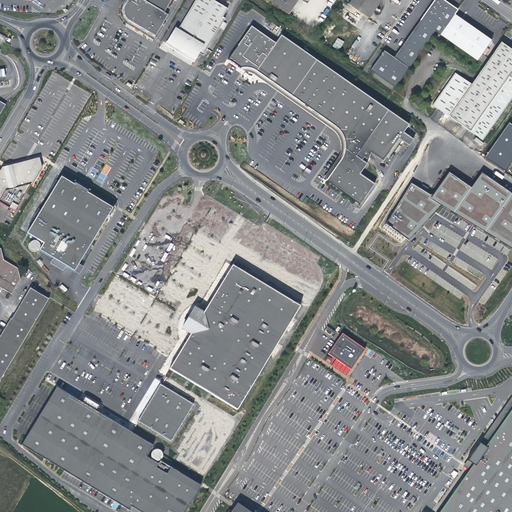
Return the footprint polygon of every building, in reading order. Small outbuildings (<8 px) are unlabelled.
[(167,17),(138,0),(126,0),(123,6),(121,11),(122,15),(125,20),(129,24),(137,28),(154,38),(167,17)] [(142,0),(164,13),(171,0),(142,0)] [(227,9),(212,0),(195,0),(177,31),(175,30),(170,39),(168,38),(167,43),(168,43),(167,44),(194,60),(198,53),(203,56),(215,35),(219,38),(229,22),(223,17),(227,9)] [(269,0),(289,13),(297,0),(269,0)] [(375,0),(351,0),(349,4),(369,19),(373,12),(369,9),(375,0)] [(375,0),(369,9),(373,12),(381,0),(375,0)] [(453,16),(456,11),(440,0),(433,0),(393,58),(408,68),(433,32),(453,16)] [(354,25),(357,21),(339,8),(336,12),(354,25)] [(475,60),(490,40),(484,35),(490,27),(484,20),(482,22),(479,19),(480,18),(472,15),(466,22),(453,16),(433,32),(475,60)] [(321,181),(356,206),(371,184),(359,175),(367,164),(361,160),(355,156),(387,110),(279,35),(272,45),(247,27),(224,60),(236,68),(242,68),(247,69),(252,71),(322,121),(332,128),(336,133),(339,139),(340,145),(339,152),(337,159),(321,181)] [(337,38),(332,46),(339,50),(344,41),(337,38)] [(442,114),(447,117),(481,141),(511,96),(511,51),(499,43),(470,85),(453,74),(431,106),(442,114)] [(172,53),(191,66),(194,61),(175,49),(172,53)] [(393,58),(383,51),(369,71),(394,88),(408,68),(393,58)] [(409,125),(387,110),(355,156),(361,160),(362,156),(366,159),(371,152),(383,162),(399,139),(409,146),(412,140),(404,134),(409,125)] [(442,125),(447,117),(442,114),(435,124),(440,127),(442,125)] [(511,143),(499,162),(511,171),(511,143)] [(40,168),(34,156),(17,165),(4,171),(2,174),(0,177),(0,201),(4,203),(17,210),(40,168)] [(100,176),(104,178),(110,166),(106,164),(100,176)] [(449,174),(432,195),(442,200),(454,210),(470,220),(511,245),(511,195),(482,173),(470,188),(449,174)] [(73,185),(60,177),(26,234),(43,244),(39,251),(74,272),(112,209),(87,193),(88,191),(74,183),(73,185)] [(442,200),(432,195),(412,184),(385,224),(409,240),(415,233),(422,224),(434,210),(442,200)] [(32,251),(33,252),(34,252),(36,252),(37,251),(38,250),(39,249),(39,248),(40,247),(40,246),(39,244),(38,243),(38,242),(36,242),(35,241),(34,241),(33,241),(31,242),(30,243),(29,244),(29,245),(29,246),(29,247),(29,249),(30,250),(31,251),(32,251)] [(0,287),(12,294),(20,280),(18,268),(4,260),(1,249),(0,248),(0,287)] [(231,266),(229,269),(240,276),(242,272),(231,266)] [(240,276),(229,269),(202,313),(194,308),(181,329),(190,334),(169,369),(236,410),(290,319),(271,307),(279,295),(242,272),(240,276)] [(23,274),(30,278),(33,274),(26,270),(23,274)] [(0,380),(48,299),(30,288),(11,319),(10,319),(0,336),(0,380)] [(279,295),(271,307),(290,319),(298,306),(279,295)] [(328,354),(350,370),(364,349),(342,334),(328,354)] [(160,384),(137,421),(170,442),(193,404),(160,384)] [(82,403),(56,387),(21,445),(129,510),(131,506),(140,511),(166,511),(168,510),(171,511),(183,511),(200,485),(159,461),(157,463),(146,457),(153,445),(129,431),(94,410),(97,407),(85,400),(82,403)] [(469,470),(473,464),(468,460),(480,444),(485,448),(511,408),(511,396),(463,466),(469,470)] [(511,511),(511,408),(485,448),(480,444),(468,460),(473,464),(469,470),(456,488),(455,487),(454,489),(455,490),(439,511),(511,511)] [(155,449),(154,450),(153,450),(152,451),(151,453),(150,454),(150,455),(151,457),(151,458),(152,459),(153,460),(155,461),(156,461),(158,461),(159,460),(160,459),(161,458),(162,457),(162,455),(162,454),(161,453),(161,451),(160,450),(158,450),(157,449),(155,449)] [(238,511),(249,511),(237,503),(233,509),(238,511)]
